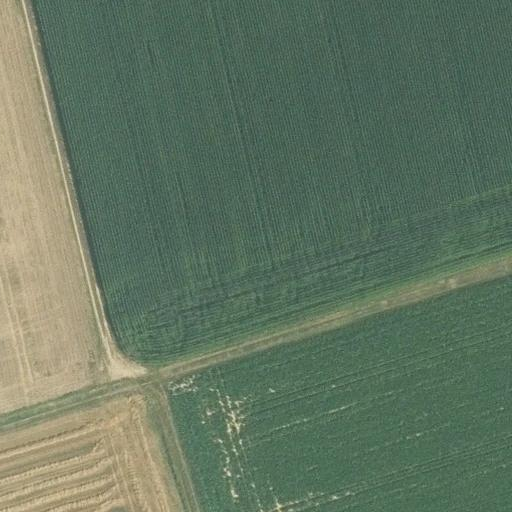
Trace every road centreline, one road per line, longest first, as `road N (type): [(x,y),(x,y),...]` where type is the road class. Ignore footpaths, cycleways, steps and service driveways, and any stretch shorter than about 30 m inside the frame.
road 1 (track): [(0,440),(511,285)]
road 2 (track): [(81,0),(146,309),(201,511)]
